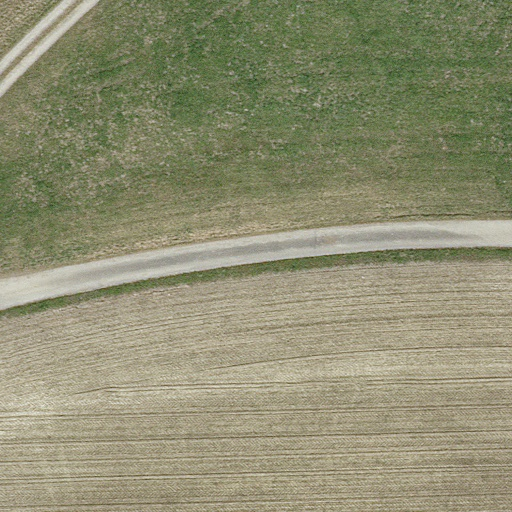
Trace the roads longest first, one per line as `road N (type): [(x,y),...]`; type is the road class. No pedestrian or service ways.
road 1 (track): [(511,249),(317,257),(0,313)]
road 2 (track): [(0,94),(94,0)]
